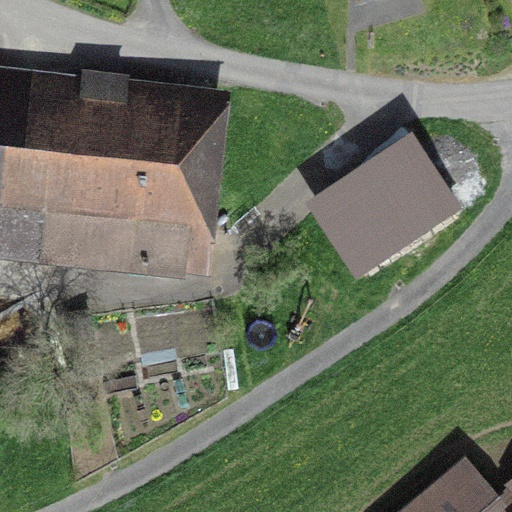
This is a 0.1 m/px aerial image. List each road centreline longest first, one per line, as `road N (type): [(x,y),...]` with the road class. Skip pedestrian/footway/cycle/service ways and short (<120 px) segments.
road 1 (residential): [(511,197),(406,307),(187,445),(58,511)]
road 2 (residential): [(511,100),(398,95),(267,74),(106,39),(4,0)]
